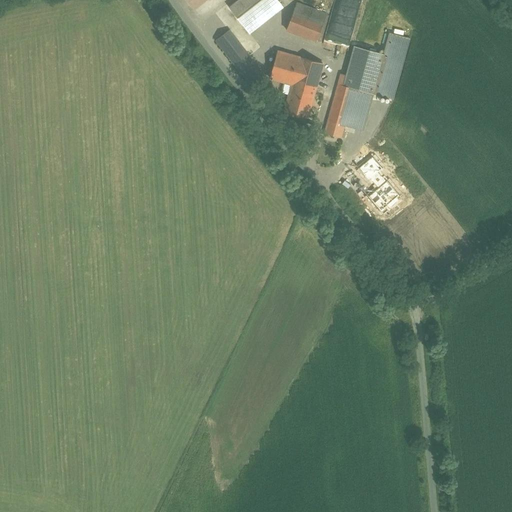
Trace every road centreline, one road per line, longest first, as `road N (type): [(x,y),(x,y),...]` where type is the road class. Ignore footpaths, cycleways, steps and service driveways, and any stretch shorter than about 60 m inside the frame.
road 1 (unclassified): [(175,0),(223,73),(416,311)]
road 2 (unclassified): [(416,311),(433,511)]
